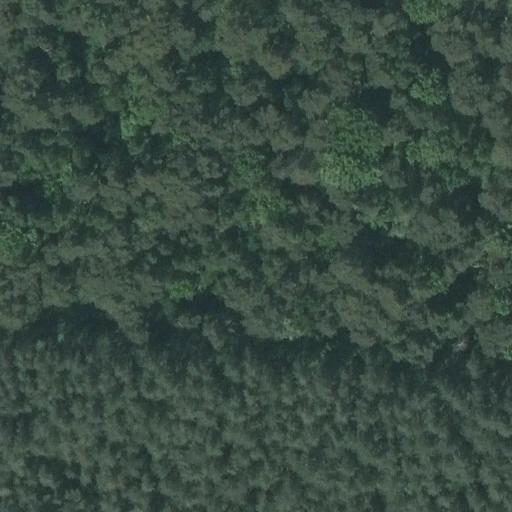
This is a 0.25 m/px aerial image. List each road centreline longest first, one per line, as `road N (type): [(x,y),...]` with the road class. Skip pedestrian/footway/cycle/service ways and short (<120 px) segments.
road 1 (track): [(0,313),(511,341)]
road 2 (track): [(511,202),(485,150),(434,0)]
